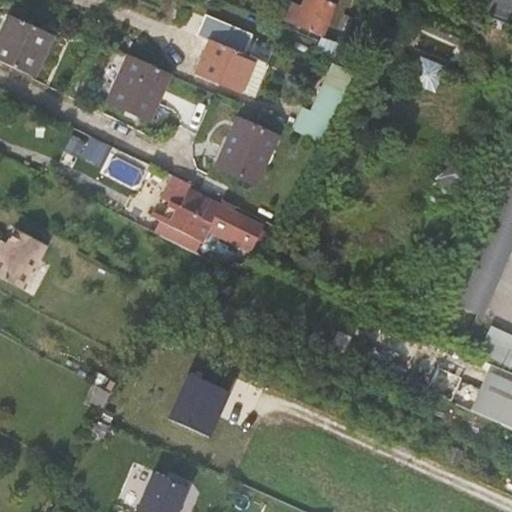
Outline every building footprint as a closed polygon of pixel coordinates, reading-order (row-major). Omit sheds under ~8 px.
[(306,0),(295,26),(325,37),(340,0),(306,0)] [(511,0),(493,0),(491,6),(511,14),(511,0)] [(511,14),(491,6),(488,16),(510,24),(511,19),(511,14)] [(9,14),(0,32),(0,44),(9,49),(36,63),(50,34),(9,14)] [(241,91),(255,58),(210,40),(197,72),(241,91)] [(9,49),(0,44),(0,60),(29,75),(36,63),(9,49)] [(106,98),(128,54),(112,47),(91,90),(106,98)] [(147,118),(169,74),(128,54),(106,98),(147,118)] [(417,81),(437,87),(445,63),(425,56),(417,81)] [(320,139),(356,73),(335,62),(311,107),(305,105),(294,125),(320,139)] [(225,156),(262,175),(280,140),(242,121),(225,156)] [(140,185),(151,163),(92,135),(82,158),(140,185)] [(257,186),(262,175),(225,156),(219,167),(257,186)] [(330,174),(342,181),(349,167),(337,160),(330,174)] [(489,204),(511,213),(511,171),(504,169),(489,204)] [(242,261),(247,262),(257,246),(267,225),(238,211),(240,207),(225,199),(223,203),(180,183),(171,201),(184,208),(178,219),(207,234),(203,242),(242,261)] [(503,262),(511,240),(511,213),(489,204),(470,248),(503,262)] [(198,253),(203,242),(207,234),(178,219),(168,238),(198,253)] [(6,255),(0,252),(0,275),(23,288),(39,258),(42,259),(50,245),(20,230),(12,244),(6,255)] [(5,239),(0,248),(0,252),(6,255),(12,244),(5,239)] [(496,276),(503,262),(470,248),(464,262),(496,276)] [(511,334),(490,326),(479,355),(511,366),(511,334)] [(191,369),(168,415),(211,437),(234,390),(191,369)] [(494,460),(508,428),(439,397),(433,413),(425,430),(494,460)] [(138,511),(180,511),(190,489),(155,475),(138,511)]
